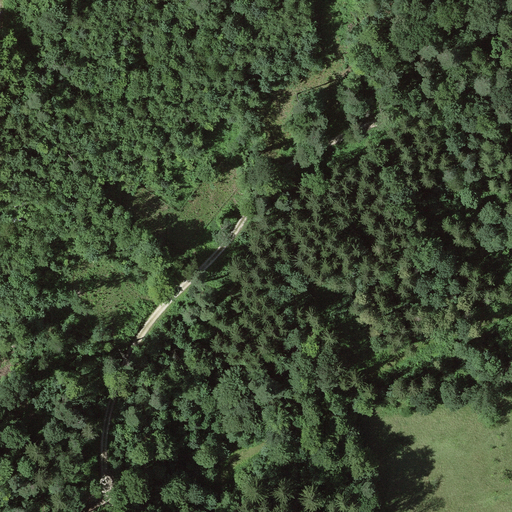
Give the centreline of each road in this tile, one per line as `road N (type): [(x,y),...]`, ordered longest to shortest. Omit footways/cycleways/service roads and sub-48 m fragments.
road 1 (track): [(115,511),(104,441),(134,344),(221,251),(262,189),(318,147),(449,91),(511,43)]
road 2 (trunk): [(511,168),(0,361)]
road 3 (track): [(238,460),(413,349),(511,312)]
road 4 (track): [(400,511),(366,376)]
